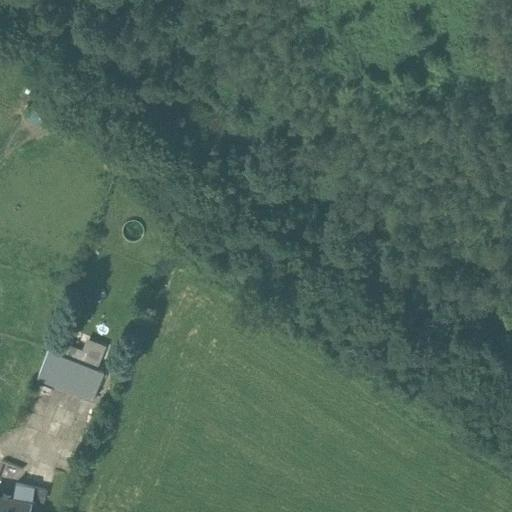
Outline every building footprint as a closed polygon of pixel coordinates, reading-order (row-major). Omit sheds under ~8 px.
[(86,352),(54,340),(38,377),(94,400),(105,371),(82,362),(86,352)] [(22,467),(11,463),(7,474),(18,478),(22,467)] [(46,468),(40,466),(36,482),(43,484),(46,468)] [(35,488),(19,485),(16,500),(32,503),(35,488)] [(16,500),(0,496),(0,511),(30,511),(32,503),(16,500)]
